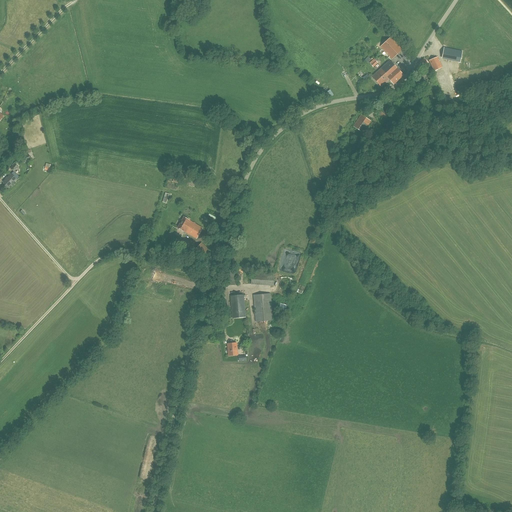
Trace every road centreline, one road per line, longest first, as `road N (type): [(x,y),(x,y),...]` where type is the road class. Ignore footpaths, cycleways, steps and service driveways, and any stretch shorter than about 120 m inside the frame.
road 1 (unclassified): [(150,511),(208,264),(254,161),(307,112),(397,86),(456,0)]
road 2 (track): [(75,282),(120,250),(208,264)]
